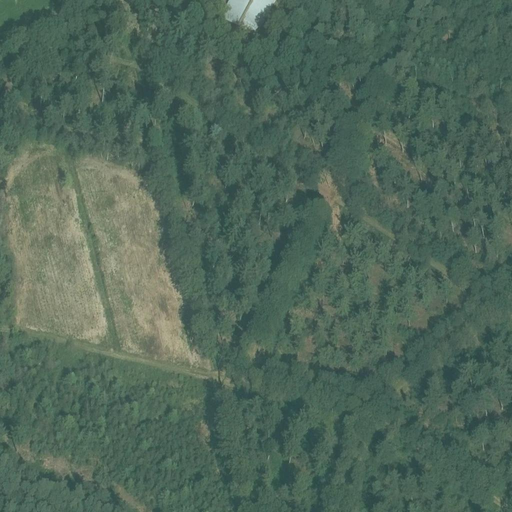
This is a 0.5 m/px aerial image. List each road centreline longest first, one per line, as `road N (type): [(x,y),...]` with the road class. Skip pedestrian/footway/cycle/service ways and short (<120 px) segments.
road 1 (track): [(511,320),(128,59),(0,40)]
road 2 (track): [(511,288),(362,408),(0,328)]
road 3 (track): [(511,126),(444,82),(380,77),(225,373)]
road 4 (track): [(362,408),(510,511)]
